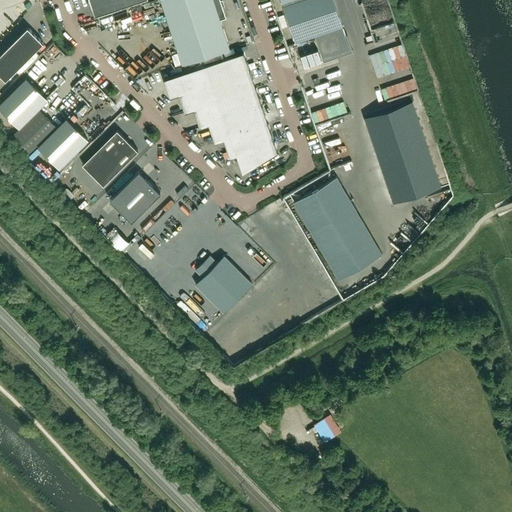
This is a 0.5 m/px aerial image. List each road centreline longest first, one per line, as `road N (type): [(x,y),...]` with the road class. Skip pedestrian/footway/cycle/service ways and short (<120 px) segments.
road 1 (unclassified): [(251,0),(303,142),(294,171),(250,197),(225,191),(68,34),(54,0)]
road 2 (unclassified): [(218,384),(0,167)]
road 3 (primary): [(192,511),(0,317)]
road 4 (unknown): [(0,374),(129,511)]
